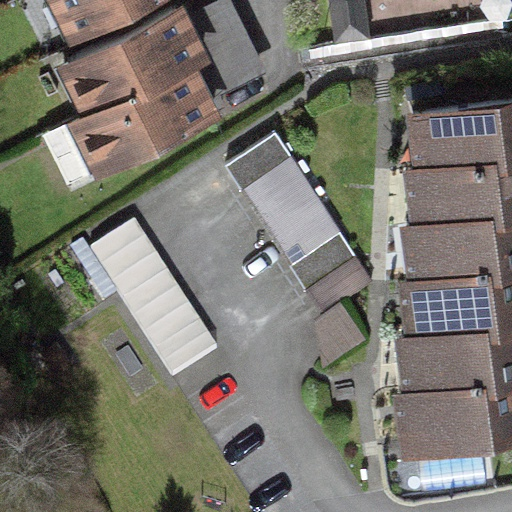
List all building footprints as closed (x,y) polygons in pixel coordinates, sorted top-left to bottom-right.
[(58,0),(74,32),(130,4),(132,8),(148,0),(58,0)] [(184,130),(182,126),(208,114),(196,89),(184,64),(197,58),(197,56),(184,29),(172,6),(137,23),(136,20),(119,28),(121,31),(65,59),(89,109),(75,115),(76,116),(101,166),(147,143),(149,147),(184,130)] [(408,254),(411,281),(401,282),(405,309),(409,337),(399,338),(402,365),(406,392),(396,394),(400,421),(404,449),(511,435),(511,349),(509,323),(511,322),(511,273),(511,267),(511,99),(409,113),(413,141),(417,169),(407,170),(410,195),(414,225),(404,226),(408,254)] [(367,280),(272,133),(222,165),(318,315),(368,282),(367,280)] [(177,373),(217,346),(133,221),(93,248),(177,373)]
